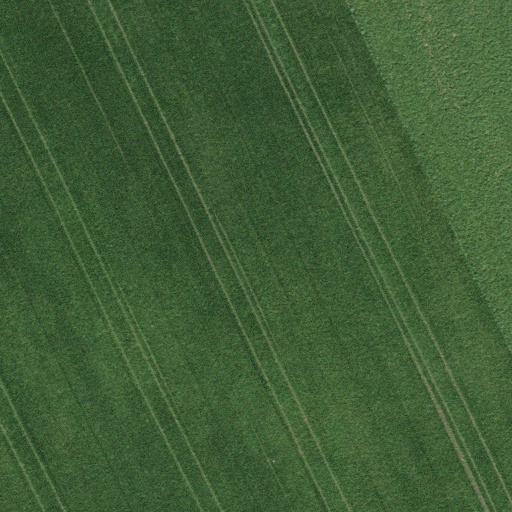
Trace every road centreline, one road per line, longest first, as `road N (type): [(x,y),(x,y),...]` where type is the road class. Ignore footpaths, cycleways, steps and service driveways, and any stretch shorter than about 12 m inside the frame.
road 1 (motorway): [(0,470),(511,506)]
road 2 (motorway): [(511,396),(0,362)]
